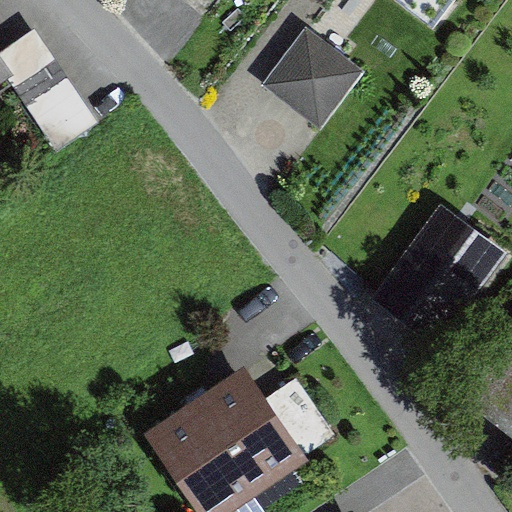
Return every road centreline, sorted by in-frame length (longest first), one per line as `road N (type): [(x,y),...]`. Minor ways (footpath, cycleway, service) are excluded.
road 1 (residential): [(61,0),(398,372),(449,441)]
road 2 (residential): [(449,441),(350,511)]
